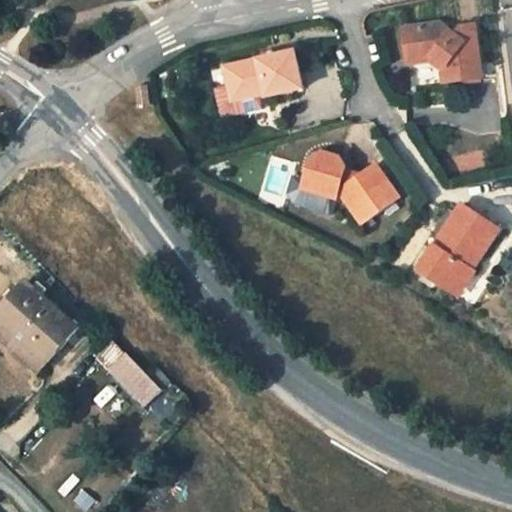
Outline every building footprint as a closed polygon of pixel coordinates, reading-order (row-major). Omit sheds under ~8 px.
[(439,26),(409,31),(413,60),(437,55),(449,64),(453,82),(485,76),(478,29),(464,31),(456,42),(439,26)] [(302,85),(295,49),(225,65),(231,95),(267,86),(268,93),(302,85)] [(349,162),(340,154),(323,150),(312,156),(308,178),(306,187),(339,195),(341,196),(343,189),(348,189),(358,199),(367,210),(370,217),(405,193),(383,161),(368,173),(348,169),(349,162)] [(306,187),(308,178),(295,175),(290,193),(296,204),(334,213),(339,195),(306,187)] [(454,288),(470,266),(476,270),(503,231),(463,201),(443,230),(450,236),(442,247),(435,242),(419,264),(454,288)] [(481,275),(476,270),(470,266),(454,288),(465,297),(481,275)] [(0,339),(37,374),(75,331),(25,285),(0,314),(0,339)] [(107,371),(114,378),(144,408),(161,392),(124,354),(107,371)]
